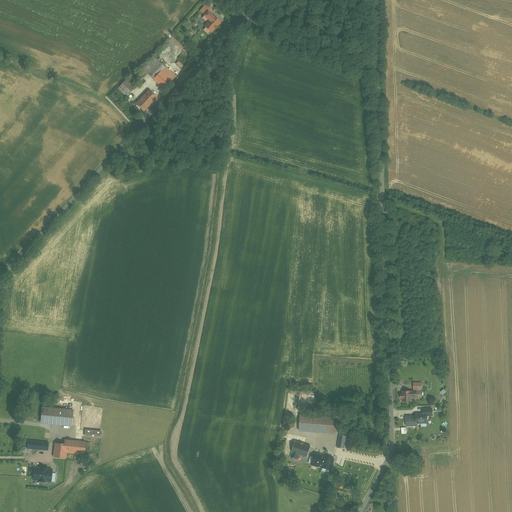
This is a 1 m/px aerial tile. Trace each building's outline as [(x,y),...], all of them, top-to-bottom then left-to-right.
[(211,8),(206,4),(200,11),(204,15),(204,16),(208,12),(211,8)] [(208,12),(204,16),(210,21),(205,26),(211,32),(220,23),(208,12)] [(154,57),(142,69),(147,74),(148,74),(159,62),(154,57)] [(159,62),(148,74),(154,79),(165,67),(159,62)] [(176,77),(165,67),(154,79),(164,89),(176,77)] [(147,74),(142,69),(138,74),(143,78),(147,74)] [(125,81),(118,88),(126,97),(129,93),(126,91),(131,86),(125,81)] [(156,97),(149,90),(136,104),(144,111),(156,97)] [(416,392),(403,392),(403,401),(411,401),(411,396),(416,395),(416,392)] [(73,411),(42,408),(41,423),(71,426),(73,411)] [(330,419),(302,417),(301,421),(301,430),(329,432),(329,429),(329,423),(330,419)] [(405,428),(403,428),(403,440),(411,439),(411,433),(417,433),(417,429),(411,430),(411,427),(405,428)] [(64,444),(55,443),(54,451),(63,452),(63,453),(67,453),(67,452),(85,454),(86,442),(64,440),(64,444)] [(48,443),(28,441),(27,448),(47,450),(48,443)] [(310,446),(295,441),(292,452),(291,456),(286,455),(281,472),(294,476),(299,455),(307,457),(315,459),(316,459),(319,460),(323,450),(310,446)] [(63,452),(54,451),(54,455),(52,454),(51,465),(66,467),(68,456),(66,456),(67,453),(63,453),(63,452)] [(315,459),(307,457),(303,470),(315,474),(319,460),(316,459),(315,459)] [(55,470),(40,468),(38,480),(53,482),(55,470)]
